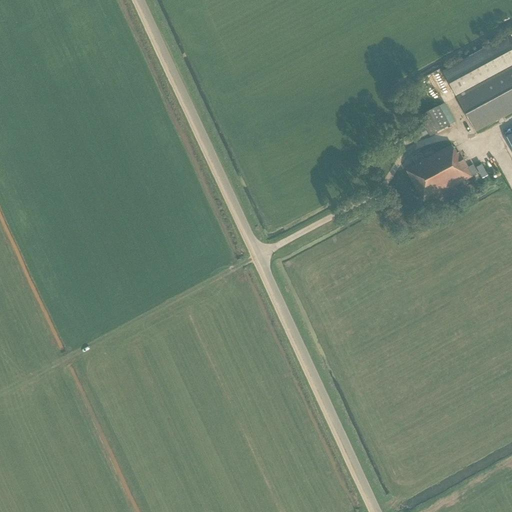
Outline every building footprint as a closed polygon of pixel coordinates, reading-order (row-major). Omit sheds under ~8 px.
[(511,65),(511,48),(506,37),(442,72),(456,96),(511,65)] [(475,132),(511,112),(511,66),(456,97),(475,132)] [(440,80),(431,82),(434,92),(442,90),(440,80)] [(422,99),(420,94),(407,99),(409,104),(422,99)] [(455,122),(445,103),(419,118),(430,137),(455,122)] [(427,135),(424,128),(418,132),(421,138),(427,135)] [(446,149),(424,160),(420,153),(412,158),(415,165),(406,170),(424,203),(472,177),(459,153),(457,154),(452,145),(445,148),(446,149)]
